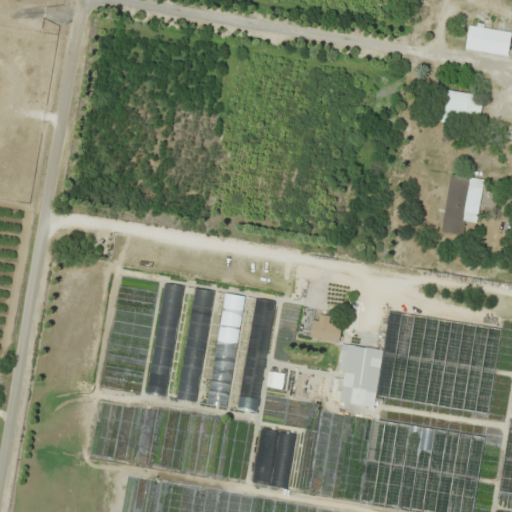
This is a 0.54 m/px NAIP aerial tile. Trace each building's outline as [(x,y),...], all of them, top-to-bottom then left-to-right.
[(508,56),(511,31),(468,26),(465,50),(508,56)] [(439,90),(434,120),(450,123),(451,114),(479,119),(482,97),(439,90)] [(477,223),(483,179),(449,174),(441,232),(463,235),(464,221),(477,223)] [(146,393),(165,396),(182,286),(163,283),(146,393)] [(211,290),(193,288),(178,399),(196,402),(211,290)] [(208,403),(227,406),(242,295),(223,293),(208,403)] [(255,298),(237,408),(255,411),(273,301),(255,298)] [(375,397),(488,412),(500,327),(387,312),(382,350),(346,345),(339,402),(374,406),(375,397)] [(340,324),(329,324),(329,315),(312,315),(312,340),(340,340),(340,324)] [(282,373),(272,373),(272,387),(282,387),(282,373)] [(410,511),(472,511),(483,436),(371,421),(359,505),(410,511)] [(252,483),(286,488),(295,434),(278,431),(260,428),(252,483)] [(511,493),(511,429),(507,429),(498,492),(511,493)]
